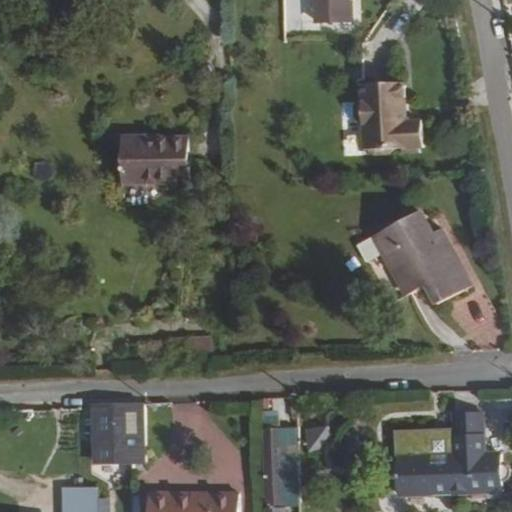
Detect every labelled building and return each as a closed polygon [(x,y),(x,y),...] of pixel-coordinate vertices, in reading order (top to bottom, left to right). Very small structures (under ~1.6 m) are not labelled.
[(317,0),(318,21),(354,20),(354,7),(349,7),(349,0),(317,0)] [(407,85),(362,87),(363,104),(361,105),(357,109),(357,122),(362,127),(365,127),(366,152),(371,152),(377,157),(390,156),(396,150),(404,150),(421,149),(426,149),(424,123),(403,124),(403,114),(408,113),(407,85)] [(197,184),(196,140),(128,140),(129,186),(197,184)] [(432,235),(420,214),(377,238),(411,297),(430,287),(442,307),(470,292),(447,252),(455,248),(444,229),(432,235)] [(209,343),(142,346),(144,373),(167,371),(167,366),(209,364),(209,343)] [(454,409),(479,410),(479,397),(454,396),(454,409)] [(145,408),(98,410),(99,467),(129,466),(146,466),(145,408)] [(432,461),(400,462),(401,498),(468,497),(468,490),(502,489),(502,484),(501,471),(501,457),(483,457),(483,417),(453,418),(454,460),(443,460),(443,463),(437,463),(432,461)] [(330,426),(308,426),(308,450),(321,450),(321,469),(329,469),(330,426)] [(282,511),(282,437),(265,438),(267,511),(282,511)] [(507,471),(501,471),(502,484),(506,484),(508,482),(509,482),(511,480),(511,476),(510,474),(508,472),(507,471)] [(98,511),(99,491),(53,491),(52,511),(98,511)] [(214,511),(214,497),(209,497),(208,500),(197,500),(194,498),(148,500),(147,511),(214,511)] [(237,511),(237,497),(214,497),(214,511),(237,511)]
